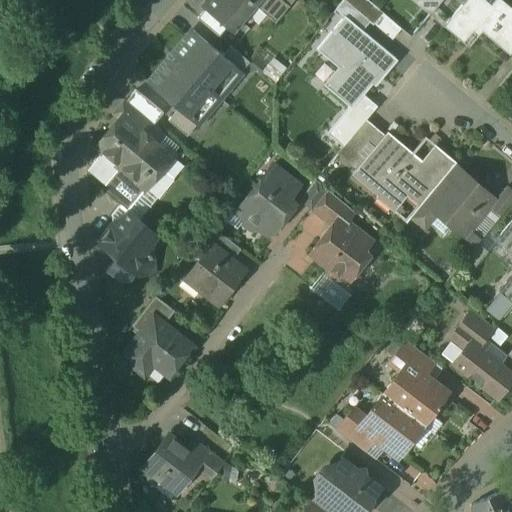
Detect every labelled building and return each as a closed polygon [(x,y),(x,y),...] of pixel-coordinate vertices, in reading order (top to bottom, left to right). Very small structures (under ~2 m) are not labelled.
[(206,0),(201,7),(203,9),(225,28),(228,30),(250,3),(274,23),(287,7),(279,0),(206,0)] [(342,0),(334,11),(343,19),(317,50),(346,74),(332,91),(351,107),(362,94),(378,75),(380,77),(394,61),(363,34),(371,24),(343,0),(342,0)] [(381,12),(367,0),(343,0),(371,24),(381,12)] [(417,0),(431,12),(440,0),(461,0),(464,2),(465,0),(417,0)] [(511,9),(501,0),(495,0),(487,10),(475,0),(465,0),(464,2),(444,26),(463,42),(476,27),(510,55),(511,52),(511,9)] [(225,28),(203,9),(196,19),(218,37),(225,28)] [(218,37),(196,19),(188,27),(186,25),(185,26),(191,32),(192,31),(210,46),(218,37)] [(210,46),(192,31),(191,32),(146,85),(146,86),(158,96),(178,113),(197,91),(212,103),(247,62),(228,46),(221,55),(210,46)] [(140,80),(123,100),(125,102),(141,115),(158,96),(146,86),(146,85),(140,80)] [(349,109),(348,108),(327,133),(342,147),(364,121),(376,107),(362,94),(351,107),(349,109)] [(141,115),(125,102),(112,117),(117,121),(122,115),(154,142),(162,132),(141,115)] [(154,142),(122,115),(117,121),(96,146),(101,151),(91,164),(92,175),(104,185),(101,189),(128,211),(127,212),(138,220),(173,178),(161,168),(171,156),(154,142)] [(342,147),(338,152),(350,162),(367,143),(374,149),(384,138),(364,121),(342,147)] [(420,164),(387,135),(374,149),(354,174),(378,195),(383,189),(399,203),(407,194),(420,205),(454,165),(433,148),(420,164)] [(420,205),(410,217),(423,228),(427,224),(441,206),(470,231),(491,207),(500,216),(511,200),(511,191),(506,187),(493,202),(465,179),(467,176),(454,165),(420,205)] [(271,166),(236,211),(244,217),(243,219),(244,223),(250,229),(255,228),(256,226),(263,232),(272,231),(282,217),(284,218),(292,209),(284,202),(296,186),(271,166)] [(314,180),(298,201),(310,211),(311,211),(326,190),(314,180)] [(353,212),(326,190),(311,211),(330,226),(337,216),(345,222),(353,212)] [(470,231),(441,206),(427,224),(442,235),(446,234),(453,228),(474,246),(480,240),(470,231)] [(127,212),(116,226),(111,223),(96,243),(113,256),(112,257),(135,274),(153,272),(149,243),(156,234),(138,220),(127,212)] [(330,226),(327,230),(327,235),(323,241),(318,242),(309,253),(326,266),(327,272),(334,278),(340,277),(341,277),(349,267),(355,273),(368,257),(361,251),(369,241),(345,222),(337,216),(330,226)] [(511,219),(498,236),(511,247),(511,273),(498,290),(511,302),(511,219)] [(239,249),(208,225),(198,239),(207,246),(208,245),(230,262),(239,249)] [(207,246),(186,274),(195,281),(196,286),(219,303),(243,272),(230,262),(208,245),(207,246)] [(145,307),(130,326),(140,333),(152,318),(162,326),(173,311),(154,296),(145,307)] [(136,300),(121,319),(130,326),(145,307),(136,300)] [(494,329),(471,310),(454,332),(468,343),(469,343),(478,349),(494,329)] [(162,326),(152,318),(140,333),(122,357),(142,373),(151,362),(166,373),(187,345),(162,326)] [(430,361),(403,340),(388,359),(401,368),(405,362),(420,374),(430,361)] [(511,375),(478,349),(469,343),(468,343),(452,363),(496,397),(511,376),(511,375)] [(420,374),(405,362),(401,368),(381,394),(416,420),(430,403),(434,407),(445,393),(420,374)] [(416,420),(381,394),(362,419),(357,425),(372,437),(397,456),(408,441),(403,438),(416,420)] [(349,409),(334,428),(362,450),(372,437),(357,425),(362,419),(349,409)] [(186,449),(167,434),(142,467),(160,480),(162,477),(177,489),(181,485),(187,484),(193,476),(192,469),(195,466),(200,460),(186,449)] [(224,462),(194,439),(186,449),(200,460),(195,466),(211,478),(224,462)] [(354,470),(341,459),(331,472),(314,475),(317,491),(318,492),(311,501),(324,511),(358,511),(360,511),(361,511),(370,502),(368,500),(378,488),(364,477),(363,469),(354,470)] [(511,511),(511,505),(505,490),(469,505),(469,507),(471,511),(511,511)] [(324,511),(311,501),(302,511),(324,511)]
